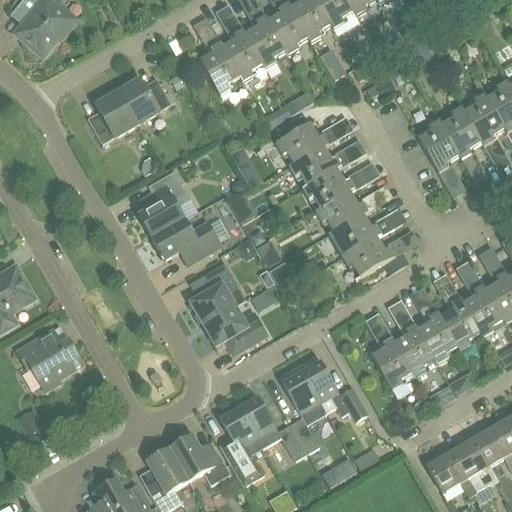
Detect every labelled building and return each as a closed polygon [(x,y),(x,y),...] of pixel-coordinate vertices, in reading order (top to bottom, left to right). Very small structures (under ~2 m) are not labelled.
[(25,0),(18,8),(29,18),(14,36),(35,54),(39,50),(45,54),(55,42),(60,46),(78,24),(50,0),(25,0)] [(284,0),(283,0),(272,7),(279,19),(269,24),(289,60),(312,47),(291,11),(284,0)] [(312,47),(334,33),(314,0),(297,0),(301,6),(291,11),(312,47)] [(314,0),(334,33),(356,20),(345,0),(314,0)] [(345,0),(356,20),(379,7),(375,0),(345,0)] [(496,13),(490,2),(473,12),(477,20),(482,17),(484,20),(496,13)] [(262,13),(249,20),(256,32),(246,38),(266,73),(289,60),(269,24),(262,13)] [(239,26),(226,34),(233,45),(223,51),(244,87),(266,73),(246,38),(239,26)] [(216,39),(204,47),(203,47),(208,55),(197,61),(220,100),(244,87),(223,51),(216,39)] [(424,44),(408,54),(415,63),(430,55),(424,44)] [(367,65),(353,73),(360,84),(374,76),(367,65)] [(511,65),(500,73),(507,85),(508,85),(511,92),(511,65)] [(170,82),(176,93),(184,89),(177,78),(170,82)] [(347,89),(343,81),(335,86),(339,93),(347,89)] [(141,83),(118,96),(137,128),(160,115),(159,114),(172,107),(159,87),(150,92),(146,91),(141,83)] [(507,85),(485,98),(505,134),(511,145),(511,146),(511,92),(508,85),(507,85)] [(308,95),(302,99),(308,110),(314,106),(308,95)] [(100,121),(91,127),(103,148),(115,141),(137,128),(118,96),(96,109),(101,117),(100,121)] [(489,158),(502,151),(495,140),(505,134),(485,98),(463,111),(483,147),(489,158)] [(466,171),(479,164),(473,153),(483,147),(463,111),(440,124),(460,160),(466,171)] [(417,138),(443,183),(444,184),(457,176),(450,166),(460,160),(440,124),(417,138)] [(277,148),(290,171),(325,150),(325,151),(337,144),(329,131),(322,135),(316,125),(277,148)] [(325,151),(337,144),(325,151),(325,150),(290,171),(303,193),(350,167),(366,158),(359,145),(331,161),(325,151)] [(339,174),(350,167),(303,193),(316,216),(363,189),(356,177),(344,183),(339,174)] [(191,202),(179,182),(174,174),(148,189),(153,197),(157,194),(163,205),(146,215),(145,215),(139,219),(152,241),(185,222),(178,210),(191,202)] [(233,185),(232,191),(235,195),(240,197),(245,195),(247,189),(244,184),(239,183),(233,185)] [(352,196),(363,190),(363,189),(316,216),(329,239),(365,218),(376,212),(369,199),(357,205),(352,196)] [(389,234),(382,221),(370,228),(365,218),(329,239),(343,261),(378,241),(377,240),(389,234)] [(192,235),(185,222),(152,241),(165,264),(180,255),(186,256),(192,267),(222,249),(208,226),(192,235)] [(267,243),(260,233),(250,240),(256,249),(267,243)] [(356,285),(388,266),(403,257),(395,244),(383,251),(378,241),(343,261),(356,285)] [(511,278),(508,280),(502,269),(511,287),(511,263),(511,278)] [(211,293),(198,301),(190,306),(203,328),(236,309),(246,303),(225,267),(203,280),(211,293)] [(295,284),(286,269),(272,278),(281,292),(295,284)] [(496,288),(486,294),(485,294),(506,329),(511,325),(511,287),(502,269),(489,276),(496,288)] [(10,316),(31,304),(19,282),(14,284),(8,274),(0,278),(0,335),(17,326),(10,316)] [(259,278),(267,292),(275,287),(267,274),(259,278)] [(479,282),(466,290),(473,301),(463,307),(483,342),(506,329),(485,294),(486,294),(479,282)] [(271,310),(285,302),(277,289),(263,298),(271,310)] [(456,295),(443,303),(450,314),(440,320),(461,356),(483,342),(463,307),(456,295)] [(428,328),(418,333),(417,334),(438,369),(461,356),(440,320),(427,298),(415,305),(428,328)] [(237,338),(243,349),(265,336),(253,316),(243,322),(236,309),(203,328),(216,351),(237,338)] [(411,322),(398,329),(405,341),(395,347),(415,382),(438,369),(417,334),(418,333),(411,322)] [(54,333),(17,355),(27,372),(31,370),(46,395),(61,386),(59,383),(84,369),(69,343),(62,347),(54,333)] [(388,335),(375,343),(379,350),(369,356),(392,395),(415,382),(395,347),(388,335)] [(321,365),(302,376),(320,407),(321,406),(327,416),(336,411),(339,416),(348,411),(356,425),(368,418),(353,392),(341,399),(321,365)] [(478,388),(471,375),(463,380),(470,392),(478,388)] [(301,418),(320,407),(302,376),(282,387),(301,418)] [(295,464),(307,457),(308,457),(291,428),(279,435),(259,401),(239,412),(263,452),(282,441),(295,464)] [(420,418),(431,411),(425,401),(414,409),(420,418)] [(252,458),(263,452),(239,412),(220,423),(231,442),(219,449),(229,465),(244,490),(264,478),(252,458)] [(33,413),(16,423),(27,441),(43,432),(33,413)] [(439,431),(445,441),(463,430),(456,420),(439,431)] [(303,421),(291,428),(308,457),(320,450),(303,421)] [(511,421),(493,432),(509,459),(511,457),(511,421)] [(493,432),(471,445),(487,472),(491,470),(505,462),(511,474),(511,457),(509,459),(493,432)] [(193,439),(170,452),(189,485),(204,476),(211,489),(231,477),(217,452),(204,459),(193,439)] [(477,496),(491,488),(499,484),(491,470),(487,472),(471,445),(449,458),(465,485),(469,482),(477,496)] [(170,452),(148,465),(160,485),(147,492),(158,511),(171,511),(182,506),(175,493),(189,485),(170,452)] [(354,463),(361,474),(370,468),(364,458),(354,463)] [(477,496),(469,482),(465,485),(449,458),(427,470),(443,497),(461,487),(469,501),(477,496)] [(150,511),(137,489),(130,493),(124,496),(117,483),(94,496),(101,507),(92,511),(150,511)]
